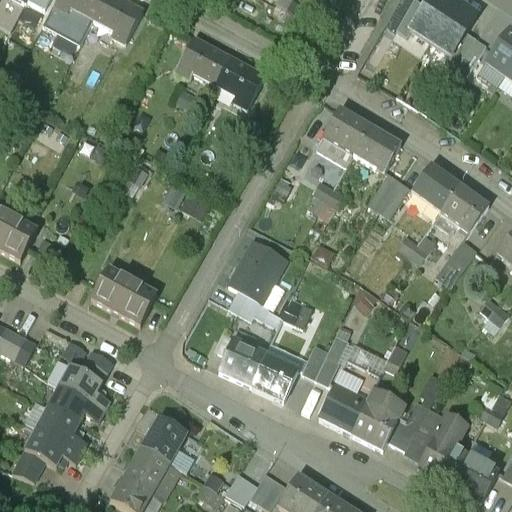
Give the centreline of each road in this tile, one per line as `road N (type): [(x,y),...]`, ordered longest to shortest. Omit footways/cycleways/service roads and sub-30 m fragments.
road 1 (residential): [(152,364),(315,78)]
road 2 (residential): [(315,78),(511,212)]
road 3 (residential): [(330,472),(152,364)]
road 4 (residential): [(152,364),(0,283)]
road 5 (residential): [(195,11),(315,78)]
road 6 (residential): [(330,472),(376,474),(456,511)]
